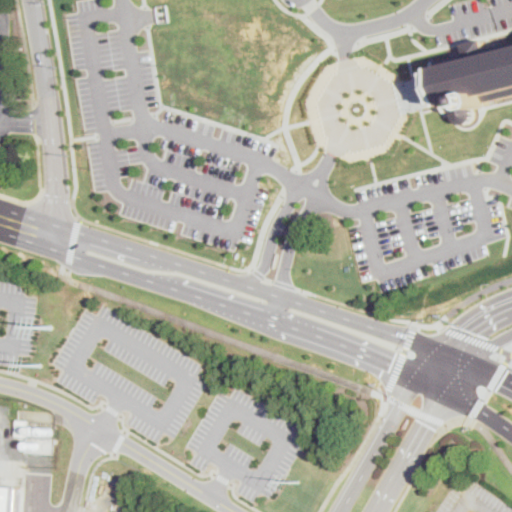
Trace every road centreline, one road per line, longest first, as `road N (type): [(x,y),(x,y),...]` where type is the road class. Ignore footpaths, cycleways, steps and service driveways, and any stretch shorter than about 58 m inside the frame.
road 1 (residential): [(34,0),(57,195)]
road 2 (tertiary): [(374,511),(468,362)]
road 3 (secondary): [(441,351),(276,292)]
road 4 (secondary): [(267,319),(419,374)]
road 5 (secondary): [(49,233),(91,262),(175,289)]
road 6 (secondary): [(276,292),(151,252)]
road 7 (tertiary): [(400,408),(340,511)]
